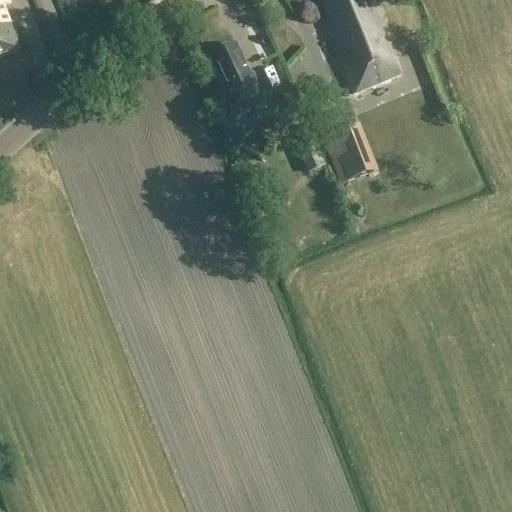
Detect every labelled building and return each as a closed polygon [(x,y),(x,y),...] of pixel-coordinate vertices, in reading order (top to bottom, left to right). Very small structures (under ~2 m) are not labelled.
[(0,0),(0,56),(17,51),(1,9),(7,6),(5,0),(0,0)] [(331,33),(357,100),(402,83),(394,63),(400,61),(376,0),(325,0),(337,31),(331,33)] [(211,56),(224,86),(221,88),(231,109),(262,95),(253,75),(251,75),(238,45),(211,56)] [(275,102),(284,120),(296,114),(288,96),(275,102)] [(322,141),(340,186),(370,174),(358,143),(356,144),(358,149),(348,153),(341,134),(322,141)] [(312,139),(297,145),(310,175),(325,168),(312,139)]
